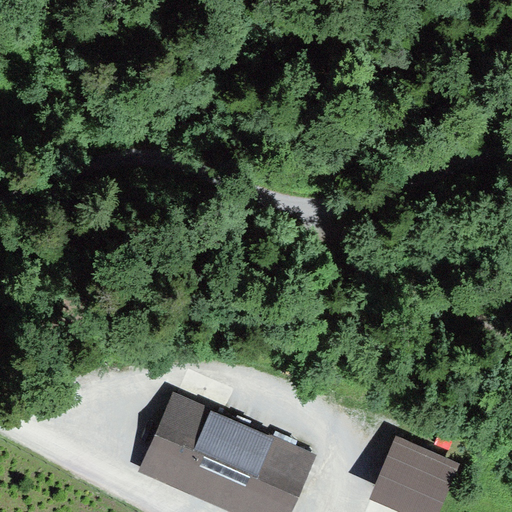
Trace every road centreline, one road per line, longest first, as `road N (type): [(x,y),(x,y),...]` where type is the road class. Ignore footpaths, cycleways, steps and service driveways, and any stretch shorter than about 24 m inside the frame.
road 1 (track): [(511,146),(363,198),(316,206),(149,158),(81,172),(0,204)]
road 2 (track): [(16,425),(149,379),(206,373),(285,393),(333,421),(350,466),(338,511)]
road 3 (track): [(296,205),(346,252),(511,339)]
road 4 (track): [(0,415),(172,511)]
